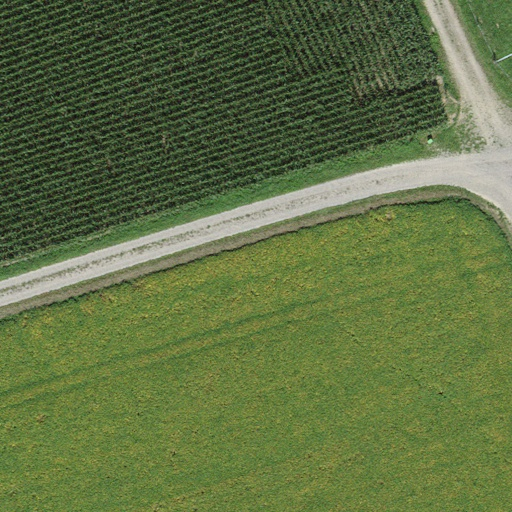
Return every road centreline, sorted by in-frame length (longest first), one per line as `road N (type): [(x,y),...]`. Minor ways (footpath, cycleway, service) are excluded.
road 1 (track): [(0,299),(368,185),(511,166)]
road 2 (track): [(511,166),(438,0)]
